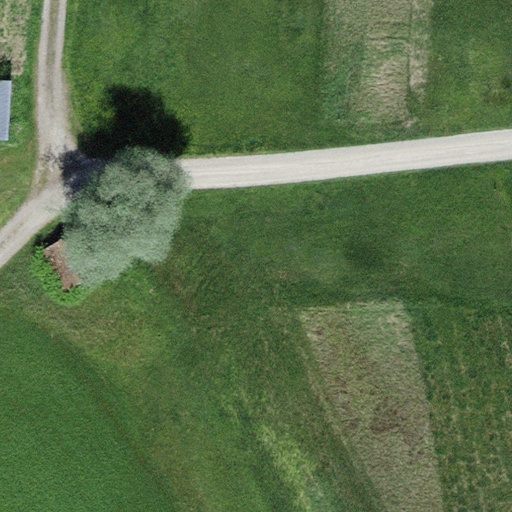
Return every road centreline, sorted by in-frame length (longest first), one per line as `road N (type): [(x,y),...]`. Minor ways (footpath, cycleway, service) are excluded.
road 1 (track): [(511,136),(37,201),(0,232)]
road 2 (track): [(55,0),(37,201)]
